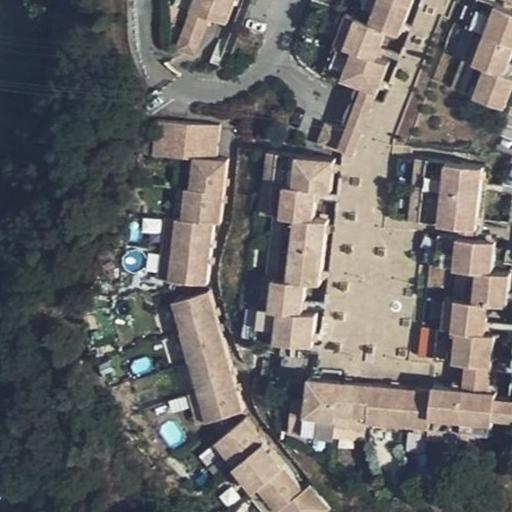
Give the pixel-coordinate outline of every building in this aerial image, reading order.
[(200,0),(189,31),(208,38),(217,13),(231,18),(237,0),(200,0)] [(337,76),(379,91),(390,95),(401,66),(387,61),(397,34),(412,39),(426,0),(386,0),(377,26),(358,20),(337,76)] [(511,6),(493,0),(490,0),(480,29),(490,32),(479,61),(491,65),(480,95),(511,106),(511,6)] [(490,32),(480,29),(470,58),(479,61),(490,32)] [(208,38),(189,31),(182,48),(201,55),(208,38)] [(491,65),(479,61),(469,90),(480,95),(491,65)] [(390,95),(379,91),(363,136),(357,151),(356,156),(367,160),(390,95)] [(189,215),(183,215),(180,247),(177,278),(215,281),(221,218),(227,219),(232,156),(221,154),(224,120),(164,115),(161,149),(201,153),(198,185),(192,184),(189,215)] [(357,151),(363,136),(337,132),(335,148),(357,151)] [(288,190),(291,159),(279,158),(277,189),(288,190)] [(350,165),(291,159),(288,190),(286,221),(296,222),(290,286),(280,285),(277,317),(275,348),(334,354),(337,321),(316,318),(319,288),(340,290),(345,226),(331,225),(334,194),(348,196),(350,165)] [(441,195),(443,162),(432,161),(429,194),(441,195)] [(498,167),(443,162),(441,195),(438,227),(492,232),(498,167)] [(286,221),(288,190),(277,189),(274,219),(286,221)] [(438,227),(441,195),(429,194),(426,226),(438,227)] [(180,247),(183,215),(172,214),(169,246),(180,247)] [(455,270),(474,272),(488,273),(485,302),(472,301),(467,301),(464,334),(457,334),(455,362),(492,365),(511,365),(511,338),(508,338),(511,305),(511,304),(511,245),(458,240),(455,270)] [(177,278),(180,247),(169,246),(167,277),(177,278)] [(488,273),(474,272),(472,301),(485,302),(488,273)] [(277,317),(280,285),(268,284),(265,316),(277,317)] [(244,359),(223,301),(186,314),(208,372),(244,359)] [(263,347),(275,348),(277,317),(265,316),(263,347)] [(439,354),(442,325),(423,323),(421,352),(439,354)] [(511,395),(511,365),(492,365),(489,393),(511,395)] [(276,457),(246,372),(212,385),(243,469),(249,467),(259,495),(293,483),(282,455),(276,457)] [(511,395),(489,393),(456,391),(455,396),(330,384),(328,404),(317,403),(313,441),(356,445),(357,432),(388,435),(389,431),(452,436),(452,434),(453,421),(484,424),(511,425),(511,395)] [(453,421),(452,434),(483,436),(484,424),(453,421)] [(511,425),(484,424),(483,436),(511,438),(511,425)]
